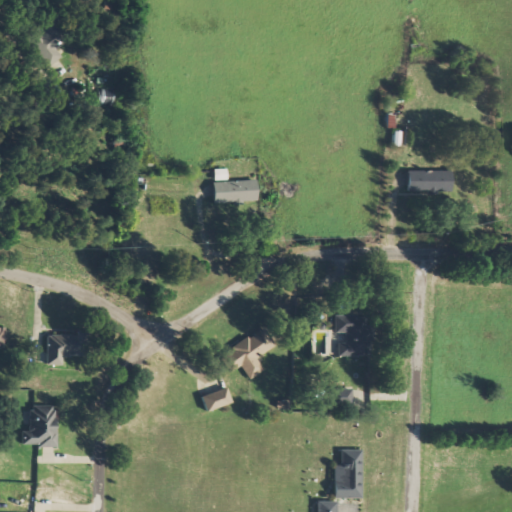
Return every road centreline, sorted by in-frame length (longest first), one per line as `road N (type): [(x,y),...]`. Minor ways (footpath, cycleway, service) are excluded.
road 1 (residential): [(106,511),(107,435),(127,386),(166,344),(242,290),(320,256),(511,246)]
road 2 (residential): [(420,249),(415,511)]
road 3 (residential): [(0,271),(93,296),(166,344)]
